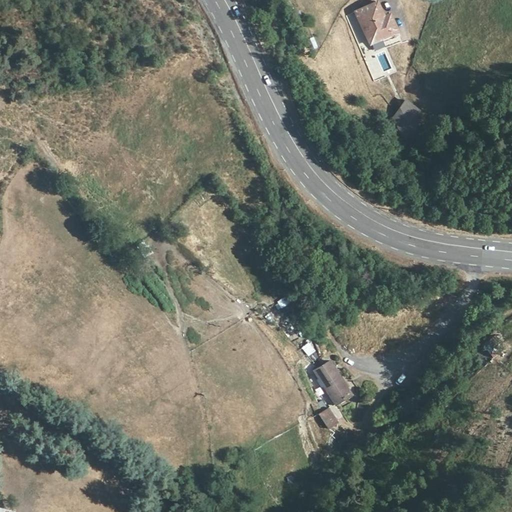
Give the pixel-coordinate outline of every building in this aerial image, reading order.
[(384,15),(377,0),(375,0),(356,10),(371,43),(384,37),(385,40),(398,34),(389,13),(384,15)] [(379,54),(383,71),(391,69),(387,52),(379,54)] [(420,108),(406,97),(392,116),(403,137),(418,124),(420,108)] [(352,393),(334,363),(331,361),(314,370),(336,402),(352,393)] [(318,414),(328,430),(339,423),(329,407),(318,414)]
